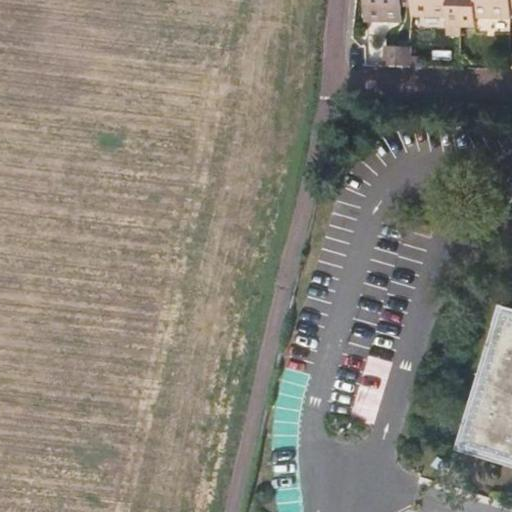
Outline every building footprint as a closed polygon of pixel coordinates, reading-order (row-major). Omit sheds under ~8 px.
[(401,0),(365,0),(366,21),(401,22),(401,5),(401,0)] [(411,0),(412,5),(411,15),(446,16),(446,24),(462,24),(462,0),(411,0)] [(462,0),(462,24),(475,24),(475,16),(511,17),(511,8),(511,0),(462,0)] [(386,44),(385,66),(410,66),(410,56),(411,44),(386,44)] [(425,56),(410,56),(410,66),(426,67),(425,56)] [(511,511),(511,327),(479,318),(435,462),(511,485),(511,511)] [(375,423),(392,361),(371,355),(354,417),(375,423)]
